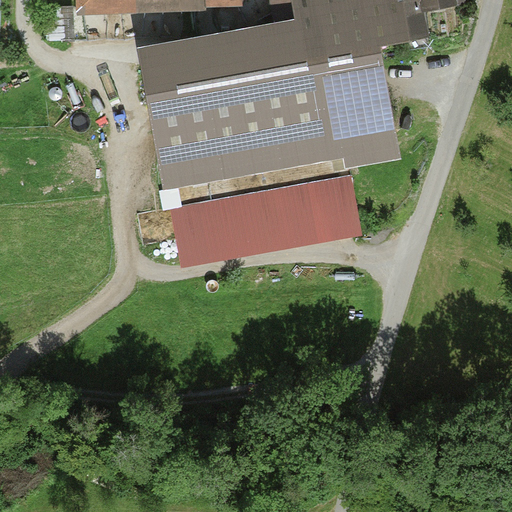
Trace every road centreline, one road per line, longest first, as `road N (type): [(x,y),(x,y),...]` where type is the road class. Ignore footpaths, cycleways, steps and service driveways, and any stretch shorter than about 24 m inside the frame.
road 1 (unclassified): [(494,0),(381,346),(346,511)]
road 2 (track): [(0,375),(110,298),(126,277),(129,255),(120,120),(49,58),(35,39),(28,0)]
